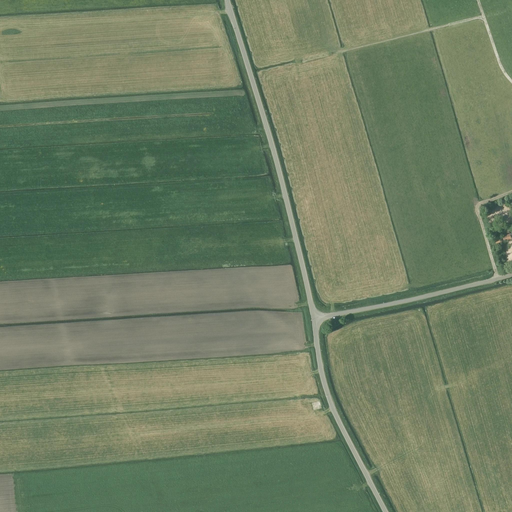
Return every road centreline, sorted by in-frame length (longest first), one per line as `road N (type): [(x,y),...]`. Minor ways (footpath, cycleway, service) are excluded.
road 1 (unclassified): [(227,0),(313,319)]
road 2 (track): [(83,309),(310,304)]
road 3 (unclassified): [(313,319),(329,400),(385,511)]
road 4 (unclassified): [(313,319),(511,275)]
road 5 (track): [(478,0),(483,16),(345,51)]
road 6 (track): [(237,499),(370,484)]
